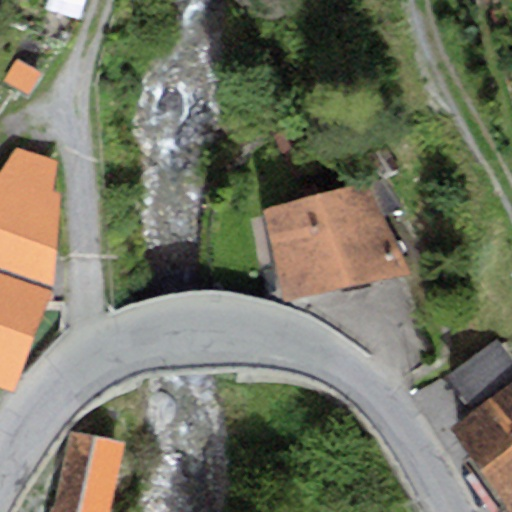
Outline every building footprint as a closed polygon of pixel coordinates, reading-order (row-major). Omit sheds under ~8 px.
[(18,61),(6,83),(32,97),(44,75),(18,61)] [(269,125),(288,172),(314,162),(295,114),(269,125)] [(0,272),(52,292),(61,196),(50,189),(53,161),(14,148),(0,169),(0,272)] [(285,299),(408,275),(380,216),(400,210),(383,177),(263,208),(285,299)] [(0,386),(14,392),(52,292),(0,272),(0,386)] [(445,372),(475,411),(511,380),(511,359),(493,336),(445,372)] [(511,511),(511,380),(475,411),(453,429),(471,456),(463,464),(502,511),(511,511)] [(124,511),(139,444),(69,429),(53,507),(50,506),(48,511),(124,511)]
